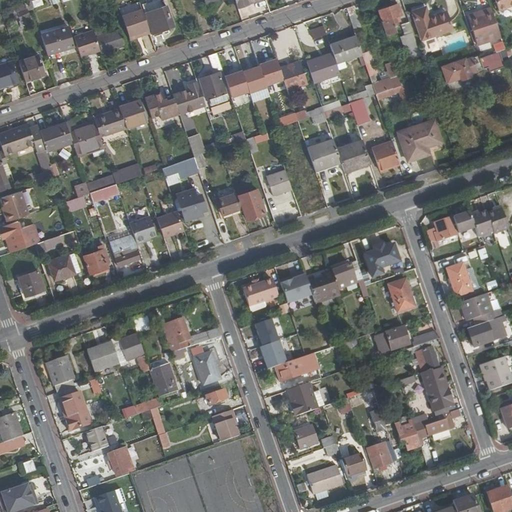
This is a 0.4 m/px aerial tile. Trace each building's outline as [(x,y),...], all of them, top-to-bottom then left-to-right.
[(234,0),(238,10),(264,0),(234,0)] [(511,0),(494,0),(499,11),(511,6),(511,0)] [(27,11),(32,9),(29,1),(26,2),(24,3),(25,6),(12,11),(19,28),(24,26),(22,21),(29,17),(27,11)] [(387,36),(397,32),(394,25),(397,24),(395,18),(401,15),(397,5),(379,11),(387,36)] [(353,6),(346,9),(349,18),(356,16),(353,6)] [(166,7),(145,15),(154,38),(163,35),(161,32),(173,28),(166,7)] [(446,12),(433,16),(434,18),(430,20),(429,18),(426,8),(412,12),(422,42),(452,31),(446,12)] [(501,37),(491,9),(481,13),(481,15),(469,19),(477,45),(501,37)] [(141,10),(121,17),(129,41),(136,39),(135,35),(148,31),(141,10)] [(356,16),(349,18),(353,30),(360,27),(356,16)] [(409,62),(421,58),(409,23),(403,25),(407,36),(401,38),(409,62)] [(326,36),(323,27),(309,32),(312,41),(326,36)] [(40,36),(46,55),(73,47),(67,28),(40,36)] [(73,38),(81,59),(100,53),(92,31),(73,38)] [(102,53),(118,47),(116,42),(122,40),(118,31),(97,39),(102,53)] [(136,39),(149,34),(148,31),(135,35),(136,39)] [(329,46),(332,54),(335,64),(362,55),(356,37),(329,46)] [(496,54),(499,52),(505,50),(502,41),(493,45),(496,54)] [(123,45),(129,62),(136,60),(130,43),(123,45)] [(240,75),(257,69),(251,52),(224,61),(227,71),(237,68),(240,75)] [(479,59),(483,70),(488,68),(490,72),(504,67),(499,52),(496,54),(479,59)] [(214,69),(222,71),(216,53),(210,55),(214,69)] [(371,53),(362,56),(365,65),(374,62),(371,53)] [(332,54),(306,63),(313,83),(339,75),(335,64),(332,54)] [(18,63),(24,83),(44,76),(38,56),(18,63)] [(469,75),(483,70),(479,59),(478,56),(471,59),(471,58),(441,68),(447,83),(460,78),(461,80),(470,77),(469,75)] [(0,93),(19,87),(11,61),(0,64),(0,93)] [(280,69),(287,91),(307,84),(300,62),(280,69)] [(374,62),(365,65),(369,75),(377,72),(374,62)] [(376,95),(402,86),(398,77),(393,62),(387,64),(390,73),(392,79),(383,82),(377,84),(376,81),(378,80),(376,74),(369,76),(372,85),(376,95)] [(210,107),(228,100),(226,93),(220,73),(200,80),(207,99),(208,99),(210,107)] [(392,79),(390,73),(381,76),(383,82),(392,79)] [(179,115),(205,107),(196,82),(187,85),(188,90),(173,95),(174,99),(179,115)] [(358,101),(376,95),(372,85),(364,88),(365,92),(347,98),(349,104),(358,101)] [(409,98),(405,85),(402,86),(376,95),(378,100),(399,93),(402,100),(409,98)] [(161,121),(179,115),(174,99),(164,102),(161,92),(144,98),(151,120),(160,117),(161,121)] [(142,100),(138,101),(146,122),(149,120),(142,100)] [(98,118),(93,119),(95,124),(99,137),(105,135),(105,136),(126,129),(119,109),(117,109),(114,101),(107,104),(109,112),(98,116),(98,118)] [(118,108),(119,109),(126,129),(146,122),(138,101),(118,108)] [(321,107),(323,113),(340,107),(339,101),(321,107)] [(351,111),(356,126),(370,122),(365,106),(360,108),(358,101),(349,104),(351,111)] [(315,111),(317,115),(323,113),(321,107),(320,102),(313,104),(315,111)] [(323,113),(326,120),(351,111),(349,104),(340,107),(323,113)] [(295,115),(298,122),(307,119),(305,114),(304,112),(295,115)] [(317,115),(307,118),(310,127),(326,122),(326,120),(323,113),(317,115)] [(76,120),(65,123),(66,124),(72,143),(76,154),(102,145),(99,137),(95,124),(80,129),(76,120)] [(407,163),(422,158),(420,150),(428,148),(442,143),(434,120),(397,133),(407,163)] [(72,143),(66,124),(40,133),(46,152),(72,143)] [(40,133),(38,128),(29,131),(27,125),(0,134),(0,143),(3,153),(5,156),(35,146),(46,176),(54,173),(46,152),(40,133)] [(255,142),(268,138),(266,132),(253,136),(255,142)] [(203,154),(205,153),(198,133),(186,137),(193,158),(203,154)] [(219,148),(245,140),(243,133),(217,142),(218,143),(219,148)] [(304,141),(301,133),(295,135),(298,143),(304,141)] [(258,153),(252,137),(245,140),(251,155),(258,153)] [(333,140),(307,149),(315,173),(341,164),(336,150),(333,140)] [(336,150),(341,164),(344,173),(369,165),(361,141),(336,150)] [(103,149),(102,145),(76,154),(77,158),(103,149)] [(378,171),(400,164),(394,147),(388,149),(386,145),(371,150),(378,171)] [(420,150),(422,158),(430,155),(428,148),(420,150)] [(0,192),(9,189),(1,165),(7,163),(5,156),(3,153),(0,154),(0,192)] [(207,167),(203,154),(193,158),(197,170),(207,167)] [(193,158),(162,169),(164,176),(177,172),(179,178),(198,172),(197,170),(193,158)] [(140,170),(138,164),(112,173),(112,176),(116,185),(136,177),(134,173),(140,170)] [(143,169),(145,175),(157,170),(155,165),(143,169)] [(288,178),(285,170),(266,176),(274,197),(293,191),(288,178)] [(288,178),(293,191),(297,203),(319,195),(310,170),(288,178)] [(177,172),(164,176),(167,185),(180,181),(179,178),(177,172)] [(116,185),(112,176),(87,185),(90,194),(116,185)] [(6,223),(29,214),(21,190),(0,198),(3,206),(5,212),(2,213),(6,223)] [(264,214),(256,190),(238,196),(246,221),(264,214)] [(176,196),(178,203),(185,221),(201,216),(199,212),(204,210),(199,196),(194,197),(192,191),(176,196)] [(241,209),(235,194),(217,200),(222,216),(241,209)] [(493,235),(508,230),(500,206),(492,208),(493,211),(485,213),(485,211),(470,216),(469,211),(452,217),(459,235),(475,229),(478,238),(492,233),(493,235)] [(164,238),(184,231),(177,212),(157,219),(164,238)] [(149,217),(129,223),(132,232),(134,236),(136,244),(145,241),(145,239),(156,236),(149,217)] [(437,242),(459,235),(452,217),(434,223),(438,233),(434,234),(437,242)] [(35,244),(41,242),(38,235),(31,238),(28,227),(20,230),(17,222),(0,227),(0,235),(0,236),(5,235),(11,253),(35,244)] [(134,236),(132,232),(109,241),(110,245),(134,236)] [(138,251),(136,244),(134,236),(110,245),(118,267),(139,260),(136,252),(138,251)] [(55,248),(52,239),(41,242),(35,244),(39,254),(55,248)] [(368,273),(398,263),(393,245),(362,255),(368,273)] [(109,263),(103,246),(98,248),(99,252),(85,257),(91,274),(108,268),(106,264),(109,263)] [(477,251),(481,260),(487,258),(484,249),(477,251)] [(54,281),(81,272),(75,254),(69,256),(68,255),(48,262),(54,281)] [(364,300),(369,299),(365,287),(356,263),(331,271),(337,289),(345,286),(355,283),(358,282),(364,300)] [(472,292),(462,264),(447,270),(456,297),(472,292)] [(312,295),(315,304),(339,295),(339,294),(338,291),(337,289),(331,271),(331,269),(320,273),(321,277),(307,282),(312,295)] [(25,297),(44,291),(37,271),(18,278),(25,297)] [(280,284),(287,304),(312,295),(307,282),(306,278),(303,272),(295,275),(296,278),(292,280),(280,284)] [(306,278),(307,282),(321,277),(320,273),(306,278)] [(248,307),(264,302),(278,297),(272,280),(253,286),(253,288),(243,291),(248,307)] [(413,308),(404,280),(387,286),(396,313),(413,308)] [(357,288),(355,283),(345,286),(347,291),(357,288)] [(486,323),(494,320),(486,295),(459,304),(466,322),(473,320),(476,319),(478,326),(486,323)] [(266,307),(264,302),(248,307),(250,312),(266,307)] [(289,312),(287,306),(280,309),(282,315),(289,312)] [(203,308),(196,309),(198,319),(205,318),(203,308)] [(332,329),(344,326),(341,316),(324,321),(326,331),(332,329)] [(134,321),(138,332),(150,327),(146,317),(134,321)] [(272,318),(253,324),(260,345),(279,339),(272,318)] [(171,328),(163,330),(171,354),(221,337),(218,329),(204,334),(190,338),(183,319),(169,324),(171,328)] [(492,341),(486,323),(478,326),(475,327),(467,330),(474,347),(492,341)] [(377,337),(383,354),(409,345),(403,328),(377,337)] [(416,347),(427,343),(439,339),(436,332),(413,340),(416,347)] [(118,337),(110,340),(111,343),(119,364),(120,368),(128,365),(127,360),(137,357),(143,372),(149,370),(137,336),(119,341),(118,337)] [(286,361),(279,339),(260,345),(268,367),(286,361)] [(342,344),(344,349),(359,344),(357,339),(355,340),(342,344)] [(111,343),(87,351),(94,372),(119,364),(111,343)] [(416,347),(400,353),(402,358),(415,353),(421,372),(437,366),(431,347),(429,348),(427,343),(416,347)] [(191,350),(194,359),(201,357),(198,348),(191,350)] [(201,357),(194,359),(203,386),(220,380),(211,353),(201,357)] [(309,384),(321,380),(313,358),(315,357),(314,354),(305,357),(274,368),(279,383),(303,374),(307,385),(309,384)] [(46,363),(56,393),(79,385),(69,355),(46,363)] [(482,366),(490,391),(511,384),(511,380),(505,359),(482,366)] [(168,363),(149,370),(158,397),(177,391),(168,363)] [(440,367),(421,373),(434,412),(453,405),(440,367)] [(411,377),(397,382),(398,386),(412,382),(411,377)] [(101,394),(96,379),(90,382),(95,396),(101,394)] [(318,409),(312,394),(309,384),(307,385),(286,392),(295,417),(318,409)] [(372,390),(360,394),(348,399),(350,406),(366,401),(375,398),(372,390)] [(68,423),(66,424),(69,433),(91,425),(79,392),(60,398),(68,423)] [(323,407),(325,407),(319,392),(312,394),(318,409),(323,407)] [(211,411),(229,405),(226,397),(208,403),(211,411)] [(57,399),(66,424),(68,423),(60,398),(57,399)] [(379,411),(375,398),(366,401),(377,433),(386,430),(379,411)] [(507,429),(511,427),(511,403),(500,407),(507,429)] [(453,405),(434,412),(436,417),(455,410),(453,405)] [(387,408),(379,411),(386,430),(392,446),(403,442),(406,451),(419,446),(417,439),(412,425),(411,421),(410,420),(394,426),(394,425),(393,425),(387,408)] [(149,411),(158,436),(162,435),(153,410),(149,411)] [(232,410),(211,417),(220,443),(240,436),(236,426),(234,419),(235,418),(232,410)] [(413,425),(412,425),(417,439),(453,427),(449,416),(458,413),(457,410),(455,410),(436,417),(435,417),(425,421),(413,425)] [(20,437),(22,436),(15,413),(0,417),(0,438),(2,443),(20,437)] [(424,416),(411,421),(412,425),(413,425),(425,421),(424,416)] [(100,428),(85,433),(92,452),(107,447),(100,428)] [(317,444),(311,428),(294,433),(300,450),(317,444)] [(390,464),(396,481),(403,478),(392,446),(386,430),(377,433),(381,444),(383,443),(384,443),(385,446),(391,463),(390,464)] [(0,453),(23,445),(20,437),(2,443),(0,443),(0,453)] [(335,444),(333,437),(321,442),(324,449),(325,448),(335,444)] [(374,469),(390,464),(391,463),(385,446),(384,443),(383,443),(381,444),(367,449),(374,469)] [(338,453),(335,444),(325,448),(328,457),(338,453)] [(126,448),(109,453),(118,476),(134,470),(126,448)] [(341,461),(347,479),(366,473),(360,455),(341,461)] [(27,473),(35,470),(32,462),(24,464),(27,473)] [(313,495),(342,486),(336,466),(306,476),(313,495)] [(88,488),(100,484),(98,476),(85,481),(88,488)] [(0,492),(7,511),(11,511),(34,504),(27,483),(0,492)] [(493,511),(503,511),(511,509),(511,498),(508,487),(487,495),(493,511)] [(119,511),(112,491),(95,498),(99,511),(119,511)] [(453,508),(454,511),(477,511),(472,497),(452,504),(452,505),(453,508)]
